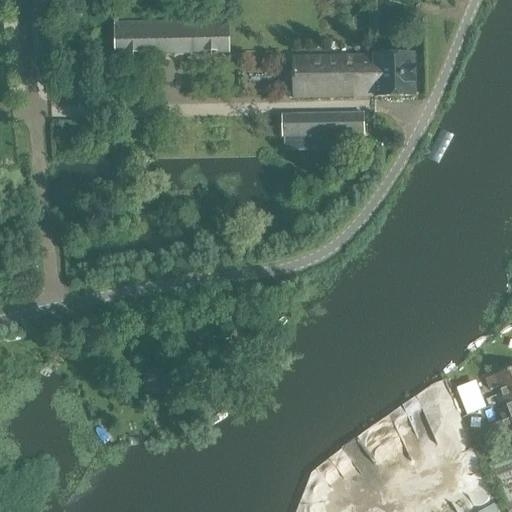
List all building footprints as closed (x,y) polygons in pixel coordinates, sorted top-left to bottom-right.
[(115,55),(227,53),(227,22),(115,24),(115,55)] [(291,60),(292,98),(374,96),(374,98),(412,97),(412,56),(373,57),(373,58),(291,60)] [(281,117),(281,139),(361,136),(361,115),(281,117)] [(503,401),(511,397),(511,368),(485,380),(489,391),(498,387),(503,401)] [(468,412),(487,405),(477,378),(457,386),(468,412)] [(511,397),(503,401),(511,423),(511,397)] [(499,423),(487,427),(491,436),(502,431),(499,423)] [(494,444),(506,440),(502,431),(491,436),(494,444)] [(498,483),(511,477),(511,463),(493,472),(498,483)]
